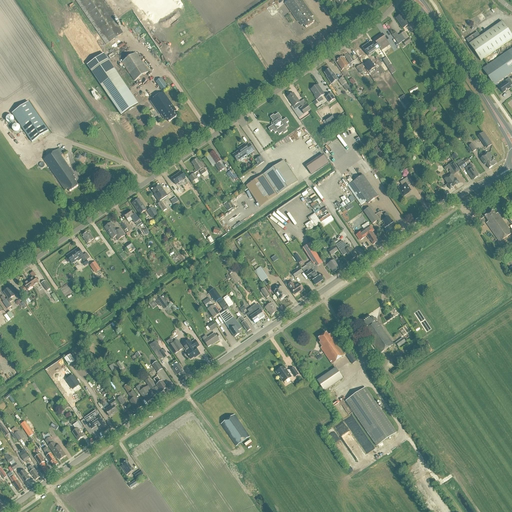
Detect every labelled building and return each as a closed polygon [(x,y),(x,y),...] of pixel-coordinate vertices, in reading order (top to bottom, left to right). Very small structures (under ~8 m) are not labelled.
[(104,0),(75,0),(107,46),(123,34),(120,30),(121,29),(120,28),(119,29),(114,21),(118,19),(104,0)] [(171,0),(133,0),(140,9),(143,8),(148,16),(171,0)] [(302,26),(304,25),(306,28),(314,23),(311,18),(313,17),(310,13),(311,13),(301,0),(291,0),(285,4),(298,22),(299,22),(302,26)] [(477,21),(484,17),(481,12),(474,17),(477,21)] [(401,16),(396,19),(403,29),(409,25),(404,18),(403,19),(401,16)] [(478,33),(466,41),(469,45),(480,61),(511,39),(511,36),(502,22),(480,37),(478,33)] [(382,34),(373,40),(375,43),(378,46),(386,41),(382,34)] [(408,38),(403,42),(404,44),(405,46),(411,42),(409,40),(408,38)] [(370,43),(362,48),(366,54),(373,50),(374,52),(380,49),(378,46),(375,43),(372,45),(370,43)] [(511,49),(482,69),(494,86),(511,73),(511,49)] [(87,66),(121,116),(138,104),(104,54),(87,66)] [(122,64),(135,82),(149,72),(136,54),(122,64)] [(383,64),(378,57),(373,61),(376,67),(379,65),(380,66),(383,64)] [(341,58),(337,60),(338,61),(337,62),(342,70),(349,66),(343,58),(342,59),(341,58)] [(324,73),(329,80),(328,80),(331,84),(337,79),(335,76),(334,77),(330,70),(324,73)] [(343,78),(338,81),(342,86),(343,86),(346,84),(347,83),(343,78)] [(161,79),(156,83),(163,92),(168,88),(161,79)] [(499,88),(503,94),(510,88),(510,87),(511,85),(511,83),(509,79),(505,81),(506,83),(499,88)] [(31,102),(51,131),(81,110),(61,81),(31,102)] [(315,96),(314,97),(317,100),(324,95),(317,86),(311,90),(315,96)] [(151,102),(150,102),(156,110),(160,116),(161,115),(165,121),(167,119),(169,123),(177,117),(174,113),(177,111),(163,93),(151,102)] [(287,98),(293,107),(300,103),(293,94),(287,98)] [(326,98),(329,103),(335,99),(331,94),(326,98)] [(409,104),(404,96),(400,99),(405,106),(409,104)] [(29,103),(13,115),(33,144),(49,132),(29,103)] [(300,109),(304,115),(310,110),(307,105),(300,109)] [(281,119),(278,114),(274,117),(274,115),(270,118),(273,122),(272,123),(271,125),(272,126),(268,129),(270,133),(273,131),(275,134),(277,133),(279,136),(282,133),(283,134),(287,132),(285,129),(288,127),(286,124),(288,122),(286,119),(282,122),(281,119)] [(331,115),(324,120),(327,124),(334,119),(331,115)] [(298,128),(305,135),(308,133),(301,125),(298,128)] [(478,136),(487,148),(492,145),(483,133),(478,136)] [(239,151),(233,156),(237,162),(247,155),(247,156),(254,151),(250,145),(246,148),(244,144),(238,149),(239,151)] [(68,190),(70,193),(79,186),(75,181),(76,180),(74,176),(75,175),(62,157),(64,155),(60,149),(44,160),(66,191),(68,190)] [(214,152),(209,155),(216,165),(221,162),(214,152)] [(486,165),(489,169),(492,167),(497,163),(493,158),(493,159),(489,153),(480,159),(485,166),(486,165)] [(260,156),(255,160),(258,166),(264,162),(260,156)] [(199,171),(202,175),(204,177),(208,174),(207,172),(206,172),(203,168),(204,168),(201,164),(200,164),(197,160),(192,163),(195,168),(197,172),(199,171)] [(284,161),(246,187),(260,207),(298,182),(284,161)] [(221,162),(216,165),(215,165),(220,172),(224,169),(223,169),(225,168),(221,162)] [(463,162),(458,166),(461,170),(467,166),(466,165),(464,162),(463,162)] [(450,172),(449,173),(451,176),(452,175),(453,176),(459,172),(460,171),(454,163),(449,166),(444,169),(446,172),(449,170),(450,172)] [(473,178),(474,180),(478,177),(477,176),(478,175),(473,168),(473,169),(472,168),(473,167),(471,165),(465,169),(468,172),(467,173),(472,179),(473,178)] [(234,179),(237,177),(233,170),(229,173),(231,177),(232,177),(234,179)] [(176,186),(186,179),(181,173),(171,179),(176,186)] [(189,177),(193,183),(198,179),(195,173),(189,177)] [(447,185),(450,190),(459,184),(456,179),(455,180),(453,176),(452,175),(451,176),(445,180),(448,185),(447,185)] [(361,206),(366,202),(368,204),(378,197),(363,176),(347,186),(361,206)] [(398,189),(401,193),(403,197),(407,195),(407,194),(411,191),(408,187),(411,184),(407,178),(400,183),(402,186),(398,189)] [(161,190),(159,186),(152,190),(155,195),(154,196),(159,202),(167,197),(162,189),(161,190)] [(139,213),(141,215),(147,211),(143,205),(141,206),(138,200),(133,203),(139,213)] [(167,210),(162,202),(158,205),(163,212),(167,210)] [(153,208),(148,212),(152,218),(157,215),(153,208)] [(364,212),(373,224),(378,221),(369,208),(364,212)] [(135,214),(133,215),(130,211),(123,215),(127,220),(131,217),(134,220),(133,220),(135,224),(136,223),(138,226),(142,224),(135,214)] [(484,217),(488,223),(486,224),(499,243),(511,234),(511,229),(510,231),(497,214),(496,215),(493,211),(484,217)] [(383,227),(386,232),(395,226),(391,221),(388,218),(389,217),(386,213),(384,215),(386,219),(383,221),(386,225),(383,227)] [(225,229),(237,221),(235,218),(223,225),(225,229)] [(354,232),(359,228),(353,221),(349,224),(354,232)] [(116,237),(118,240),(125,236),(120,229),(117,232),(111,223),(105,228),(112,239),(116,237)] [(377,242),(376,241),(378,240),(372,232),(374,231),(370,226),(356,236),(360,241),(365,238),(364,236),(366,235),(369,241),(370,240),(373,245),(377,243),(377,242)] [(84,237),(83,238),(87,244),(94,240),(89,233),(88,234),(87,233),(83,236),(84,237)] [(346,254),(351,261),(356,257),(353,253),(354,252),(349,245),(346,247),(343,242),(336,246),(343,256),(346,254)] [(127,249),(129,251),(131,254),(136,250),(133,247),(134,247),(133,245),(127,249)] [(338,251),(335,247),(328,252),(331,256),(338,251)] [(79,262),(82,260),(83,262),(82,263),(85,267),(89,264),(87,261),(90,259),(87,254),(83,256),(78,249),(67,257),(68,258),(66,259),(66,260),(68,263),(69,263),(70,262),(72,264),(77,261),(79,262)] [(315,264),(317,267),(322,264),(314,250),(307,255),(313,265),(315,264)] [(334,261),(327,266),(329,270),(331,269),(333,273),(339,269),(334,261)] [(89,265),(94,274),(99,271),(93,263),(89,265)] [(267,279),(260,268),(255,272),(262,283),(267,279)] [(300,268),(292,274),(295,278),(303,273),(300,268)] [(311,280),(315,285),(322,280),(318,273),(316,275),(314,273),(310,271),(305,275),(310,281),(311,280)] [(29,281),(33,287),(38,283),(35,277),(36,276),(33,272),(30,274),(33,278),(29,281)] [(20,289),(22,292),(26,289),(27,291),(33,287),(29,281),(23,285),(24,286),(20,289)] [(43,284),(49,292),(52,290),(46,282),(43,284)] [(288,286),(291,290),(295,296),(303,290),(299,284),(295,287),(292,283),(288,286)] [(275,292),(280,300),(287,296),(281,287),(275,292)] [(3,302),(8,309),(12,306),(10,303),(13,301),(11,299),(16,296),(10,288),(4,292),(8,299),(3,302)] [(265,289),(261,291),(267,299),(271,297),(265,289)] [(215,303),(221,299),(215,290),(209,294),(215,303)] [(166,304),(168,302),(165,298),(163,300),(162,298),(156,302),(161,308),(162,307),(165,311),(169,308),(166,304)] [(228,308),(233,305),(228,298),(223,301),(228,308)] [(221,300),(217,303),(223,311),(227,309),(221,300)] [(208,310),(214,319),(220,315),(214,306),(211,302),(205,306),(208,310)] [(274,308),(275,307),(272,303),(265,308),(267,312),(268,312),(271,316),(277,312),(274,308)] [(251,308),(259,320),(264,317),(261,312),(263,310),(259,305),(252,310),(251,308)] [(251,319),(254,324),(259,320),(251,308),(247,310),(249,313),(247,314),(251,320),(251,319)] [(225,312),(226,314),(221,318),(226,326),(227,326),(230,330),(230,331),(235,338),(240,334),(238,331),(242,329),(228,309),(225,312)] [(241,317),(238,319),(247,332),(251,330),(245,322),(241,317)] [(375,318),(373,320),(371,317),(361,324),(365,329),(363,331),(379,355),(393,345),(378,323),(377,324),(375,322),(377,321),(375,318)] [(210,329),(211,331),(217,327),(213,322),(208,326),(208,327),(206,328),(208,331),(210,329)] [(352,365),(356,362),(348,351),(345,354),(331,334),(328,336),(326,333),(318,339),(320,343),(319,344),(321,348),(320,349),(331,365),(345,355),(352,365)] [(204,341),(208,347),(213,344),(213,345),(219,341),(214,334),(207,339),(206,336),(203,339),(204,341)] [(183,349),(181,347),(177,341),(174,343),(171,339),(166,343),(169,347),(175,355),(183,349)] [(395,343),(398,348),(405,343),(402,339),(395,343)] [(196,357),(200,354),(196,348),(199,346),(195,340),(189,344),(188,342),(181,347),(183,349),(184,349),(186,352),(186,353),(188,356),(188,357),(189,357),(191,360),(196,356),(196,357)] [(156,342),(149,346),(156,356),(159,353),(163,359),(167,357),(164,353),(166,352),(164,350),(162,351),(156,342)] [(399,357),(395,360),(400,366),(404,363),(399,357)] [(152,365),(158,373),(162,370),(157,362),(152,365)] [(172,369),(175,373),(177,375),(178,375),(181,379),(186,375),(179,364),(172,369)] [(276,373),(284,383),(293,376),(295,378),(298,375),(294,369),(290,371),(290,372),(288,373),(284,367),(276,373)] [(342,379),(335,368),(316,381),(324,392),(342,379)] [(73,376),(66,381),(73,390),(80,385),(73,376)] [(157,385),(162,393),(167,389),(162,382),(161,383),(157,377),(154,380),(157,385)] [(151,390),(152,390),(157,396),(161,394),(156,388),(149,379),(145,382),(151,390)] [(144,398),(148,403),(154,399),(150,394),(151,394),(147,387),(143,390),(140,385),(136,388),(144,399),(144,398)] [(365,388),(346,402),(377,447),(396,433),(365,388)] [(130,401),(133,406),(137,411),(142,407),(139,402),(132,391),(128,394),(132,400),(130,401)] [(126,403),(121,396),(117,399),(122,406),(126,403)] [(111,406),(105,411),(109,417),(117,411),(114,407),(117,405),(114,400),(109,403),(111,406)] [(97,425),(100,430),(101,429),(104,434),(109,430),(99,416),(88,424),(91,429),(97,425)] [(221,425),(235,447),(249,438),(235,416),(221,425)] [(21,425),(29,438),(34,435),(25,422),(21,425)] [(72,433),(78,441),(84,437),(79,430),(82,429),(77,423),(73,426),(76,430),(72,433)] [(340,424),(335,427),(342,439),(350,434),(345,426),(342,427),(340,424)] [(356,463),(331,426),(325,430),(337,448),(336,449),(349,468),(356,463)] [(19,432),(14,435),(19,442),(24,439),(19,432)] [(58,457),(60,461),(66,456),(59,445),(57,447),(51,438),(46,442),(56,458),(58,457)] [(51,463),(54,467),(58,465),(56,461),(53,457),(47,448),(43,451),(47,456),(46,457),(51,463)] [(25,463),(28,461),(31,465),(34,463),(31,459),(30,459),(26,453),(21,457),(25,463)] [(40,465),(45,474),(49,471),(44,463),(44,462),(39,455),(35,458),(40,465)] [(122,464),(123,466),(120,467),(126,476),(133,470),(126,461),(122,464)] [(15,463),(10,466),(13,471),(19,467),(15,463)] [(35,469),(34,470),(32,465),(28,468),(31,472),(30,473),(32,476),(33,476),(36,481),(40,478),(37,474),(38,474),(35,469)] [(24,471),(19,474),(25,483),(30,479),(24,471)] [(134,475),(137,480),(144,475),(141,471),(134,475)] [(13,484),(15,488),(16,488),(19,492),(23,490),(20,486),(21,486),(13,476),(10,478),(14,484),(13,484)]
